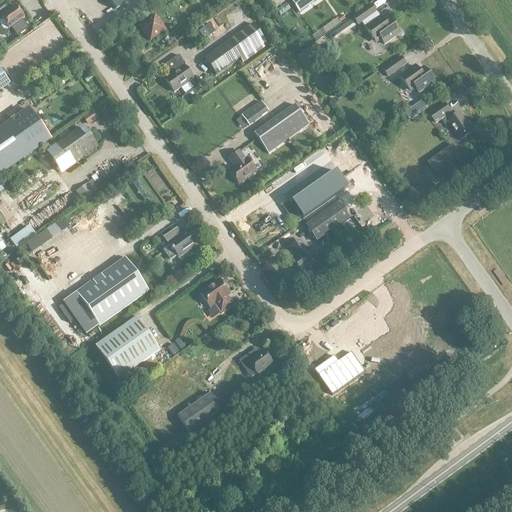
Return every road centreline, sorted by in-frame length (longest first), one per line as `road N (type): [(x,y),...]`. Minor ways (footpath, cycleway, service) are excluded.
road 1 (unclassified): [(445,223),(324,311),(285,320),(58,0)]
road 2 (secondary): [(390,511),(511,422)]
